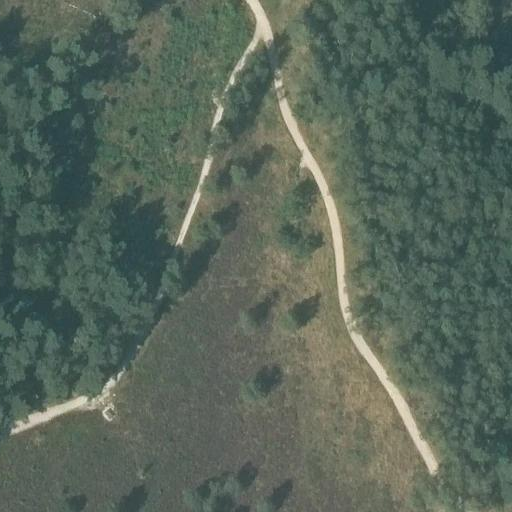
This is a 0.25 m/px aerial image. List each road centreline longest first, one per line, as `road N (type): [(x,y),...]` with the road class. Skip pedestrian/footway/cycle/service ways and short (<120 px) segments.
road 1 (track): [(0,431),(84,406),(107,389),(157,303),(225,92),(266,29)]
road 2 (track): [(439,475),(348,321),(329,200),(284,116),(266,29)]
